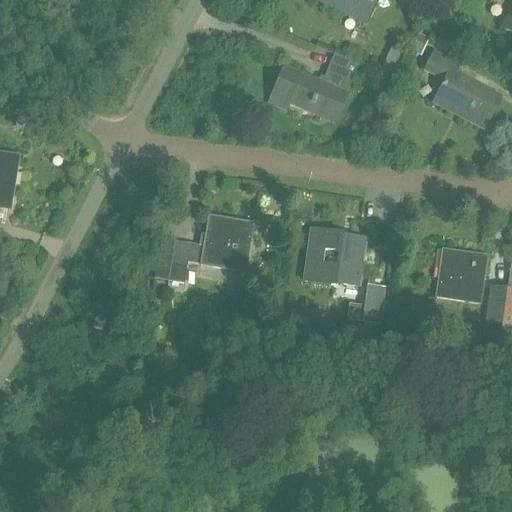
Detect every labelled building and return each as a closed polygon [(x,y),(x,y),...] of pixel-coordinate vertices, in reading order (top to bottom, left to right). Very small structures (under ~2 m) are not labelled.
[(313,0),(367,26),(377,5),(382,8),(388,6),(391,0),(313,0)] [(425,9),(428,1),(424,0),(418,0),(417,5),(425,9)] [(434,0),(428,15),(437,19),(445,0),(434,0)] [(511,4),(500,29),(511,35),(511,4)] [(409,50),(421,56),(428,40),(417,34),(409,50)] [(379,73),(392,79),(404,53),(391,47),(379,73)] [(433,104),(483,130),(499,99),(454,76),(460,65),(433,51),(422,72),(443,83),(433,104)] [(288,105),(335,124),(347,95),(344,93),(356,64),(333,55),(321,84),(284,69),(267,103),(286,111),(288,105)] [(0,208),(8,210),(16,158),(0,154),(0,208)] [(167,282),(183,284),(187,263),(244,273),(252,224),(208,217),(203,247),(174,242),(167,282)] [(308,232),(301,283),(332,287),(332,285),(357,289),(364,241),(339,238),(340,236),(308,232)] [(434,299),(479,305),(486,256),(441,250),(434,299)] [(484,323),(499,325),(505,288),(489,286),(484,323)] [(511,288),(505,288),(499,325),(496,347),(511,349),(511,288)] [(346,322),(378,326),(381,299),(365,297),(365,307),(348,305),(346,322)] [(294,330),(297,312),(282,310),(280,327),(294,330)] [(92,327),(101,332),(107,321),(97,316),(92,327)] [(89,332),(77,354),(86,358),(98,337),(89,332)]
